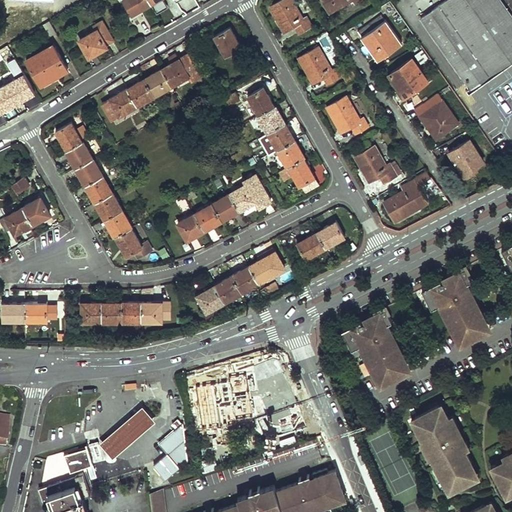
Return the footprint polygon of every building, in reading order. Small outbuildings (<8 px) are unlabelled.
[(123,0),(132,13),(151,3),(149,0),(123,0)] [(149,0),(151,3),(157,13),(168,7),(163,0),(149,0)] [(278,0),(270,5),(284,31),(294,26),(298,31),(311,24),(307,18),(304,19),(292,0),(278,0)] [(322,0),(329,11),(347,0),(322,0)] [(444,0),(421,17),(470,87),(471,86),(480,80),(501,65),(511,57),(511,15),(501,0),(444,0)] [(358,30),(378,57),(401,41),(381,13),(358,30)] [(114,42),(102,20),(94,24),(97,29),(79,39),(88,56),(114,42)] [(42,25),(49,36),(55,33),(48,21),(42,25)] [(216,37),(226,55),(243,46),(232,27),(216,37)] [(53,43),(26,59),(41,84),(68,69),(53,43)] [(299,56),(314,82),(322,77),(326,84),(340,76),(336,69),(332,71),(317,46),(299,56)] [(187,52),(178,57),(161,67),(171,84),(188,74),(197,69),(187,52)] [(389,72),(405,94),(427,79),(412,56),(389,72)] [(36,91),(15,57),(7,62),(16,75),(0,85),(0,87),(12,106),(36,91)] [(337,65),(346,80),(355,75),(345,60),(337,65)] [(144,77),(154,94),(171,84),(161,67),(144,77)] [(197,69),(188,74),(192,80),(201,76),(197,69)] [(438,71),(431,76),(438,87),(445,82),(438,71)] [(209,90),(215,87),(207,73),(202,75),(207,83),(205,84),(209,90)] [(128,87),(137,104),(154,94),(144,77),(128,87)] [(419,96),(423,102),(439,92),(435,85),(419,96)] [(248,95),(259,114),(275,106),(264,86),(248,95)] [(0,113),(12,106),(0,87),(0,113)] [(110,97),(120,114),(137,104),(128,87),(110,97)] [(224,98),(228,105),(239,98),(236,92),(224,98)] [(420,115),(436,136),(457,121),(438,93),(424,102),(428,108),(420,115)] [(327,104),(342,130),(350,126),(354,133),(369,125),(365,117),(361,119),(346,94),(327,104)] [(259,115),(268,132),(286,122),(276,105),(275,106),(259,114),(259,115)] [(56,129),(68,150),(83,140),(76,127),(72,120),(56,129)] [(268,132),(278,149),(295,139),(286,122),(268,132)] [(76,127),(83,139),(90,135),(83,123),(76,127)] [(351,127),(341,131),(344,137),(353,133),(351,127)] [(278,149),(288,166),(289,165),(304,157),(305,156),(295,139),(278,149)] [(475,167),(483,162),(469,139),(449,152),(465,176),(476,169),(475,167)] [(66,150),(75,167),(93,156),(84,140),(83,140),(68,150),(66,150)] [(356,154),(371,180),(379,175),(383,182),(397,174),(392,165),(389,161),(386,163),(375,144),(356,154)] [(75,167),(85,184),(103,174),(93,156),(75,167)] [(288,166),(299,185),(300,184),(315,176),(304,157),(289,165),(288,166)] [(392,165),(397,174),(402,171),(397,162),(392,165)] [(288,166),(281,170),(285,176),(291,173),(288,166)] [(384,202),(394,220),(427,201),(417,184),(432,176),(428,170),(403,185),(405,189),(384,202)] [(246,183),(229,192),(239,210),(256,200),(260,207),(271,200),(264,187),(261,189),(258,183),(260,181),(256,173),(244,180),(246,183)] [(85,184),(95,201),(113,191),(103,174),(85,184)] [(23,176),(10,184),(16,192),(28,183),(23,176)] [(319,184),(315,176),(300,184),(305,192),(319,184)] [(95,201),(104,218),(122,207),(113,191),(95,201)] [(212,202),(222,219),(239,210),(229,192),(212,202)] [(22,207),(32,224),(50,213),(40,196),(22,207)] [(184,198),(177,201),(181,209),(188,206),(184,198)] [(195,211),(205,229),(222,219),(212,202),(195,211)] [(22,207),(6,216),(0,220),(7,231),(12,228),(15,233),(32,224),(22,207)] [(111,231),(114,236),(116,235),(132,226),(133,226),(122,207),(104,218),(111,231)] [(177,222),(187,239),(205,229),(195,211),(177,222)] [(318,231),(327,247),(346,237),(337,221),(318,231)] [(116,235),(126,254),(135,249),(138,256),(152,248),(149,241),(143,245),(132,226),(116,235)] [(298,242),(307,258),(327,247),(318,231),(298,242)] [(511,242),(502,247),(511,266),(511,242)] [(273,247),(257,257),(259,260),(275,251),(273,247)] [(260,282),(285,268),(275,251),(259,260),(250,265),(260,282)] [(233,275),(242,291),(260,282),(250,265),(233,275)] [(461,335),(464,341),(488,329),(478,310),(474,304),(477,303),(474,298),(472,300),(468,292),(472,290),(467,282),(472,279),(465,266),(447,275),(450,281),(447,282),(445,281),(442,280),(432,283),(422,288),(432,307),(440,303),(457,337),(461,335)] [(216,284),(225,301),(242,291),(233,275),(216,284)] [(198,294),(207,311),(225,301),(216,284),(198,294)] [(474,304),(478,310),(481,309),(472,290),(468,292),(472,300),(474,298),(477,303),(474,304)] [(122,301),(122,320),(142,320),(142,300),(122,301)] [(142,300),(142,320),(171,319),(171,300),(142,300)] [(25,302),(26,320),(48,320),(48,318),(47,305),(47,301),(25,302)] [(83,301),(83,320),(102,320),(102,301),(83,301)] [(102,301),(102,320),(122,320),(122,301),(102,301)] [(3,302),(4,320),(26,320),(25,302),(3,302)] [(57,304),(47,305),(48,318),(58,318),(57,304)] [(381,375),(384,382),(408,370),(395,345),(397,344),(394,339),(392,340),(388,333),(392,331),(388,322),(392,320),(386,307),(367,316),(370,322),(367,323),(365,321),(362,321),(351,324),(343,329),(352,348),(360,343),(369,359),(360,364),(366,375),(374,371),(378,377),(381,375)] [(491,327),(481,309),(478,310),(488,329),(491,327)] [(282,352),(255,363),(267,393),(294,382),(282,352)] [(228,381),(197,386),(202,426),(255,418),(245,372),(228,374),(228,381)] [(449,415),(442,403),(440,404),(446,416),(449,415)] [(156,419),(143,404),(100,438),(113,455),(156,419)] [(446,416),(440,404),(415,416),(419,425),(418,425),(421,430),(419,431),(424,441),(424,442),(426,441),(429,445),(430,448),(432,452),(430,453),(431,454),(442,477),(445,476),(449,484),(456,481),(458,486),(471,479),(468,474),(475,471),(470,463),(472,462),(466,449),(462,443),(465,441),(464,441),(455,422),(454,421),(452,422),(449,415),(446,416)] [(457,421),(453,413),(449,415),(452,422),(454,421),(455,422),(457,421)] [(9,418),(0,417),(0,445),(6,446),(7,441),(9,418)] [(168,451),(153,463),(155,466),(162,475),(164,478),(188,458),(184,421),(160,441),(168,451)] [(98,436),(89,439),(96,460),(105,457),(98,436)] [(272,447),(283,445),(282,439),(271,441),(272,447)] [(471,447),(467,440),(464,441),(465,441),(462,443),(466,449),(471,447)] [(65,453),(72,471),(96,463),(89,446),(65,453)] [(509,451),(502,454),(505,459),(511,456),(510,453),(511,453),(509,451)] [(511,452),(511,453),(510,453),(511,456),(505,459),(506,461),(493,468),(505,493),(511,489),(511,452)] [(505,459),(492,466),(493,468),(506,461),(505,459)] [(299,482),(277,489),(275,484),(263,488),(252,492),(238,497),(240,502),(220,509),(220,511),(201,511),(202,511),(201,511),(275,511),(278,511),(283,510),(283,511),(288,511),(289,511),(301,508),(302,511),(304,511),(317,508),(331,503),(329,498),(342,494),(345,493),(336,468),(330,470),(329,467),(315,472),(317,479),(314,480),(303,484),(300,485),(299,482)] [(86,511),(81,496),(92,493),(83,470),(40,486),(45,501),(52,499),(56,511),(54,511),(86,511)] [(479,475),(477,470),(475,471),(468,474),(471,479),(479,475)] [(303,484),(314,480),(312,473),(301,477),(303,484)] [(449,484),(447,485),(450,491),(458,486),(456,481),(449,484)] [(165,511),(163,489),(149,491),(152,511),(165,511)] [(329,498),(331,503),(344,499),(342,494),(329,498)] [(430,503),(419,509),(420,511),(429,511),(434,510),(430,503)]
